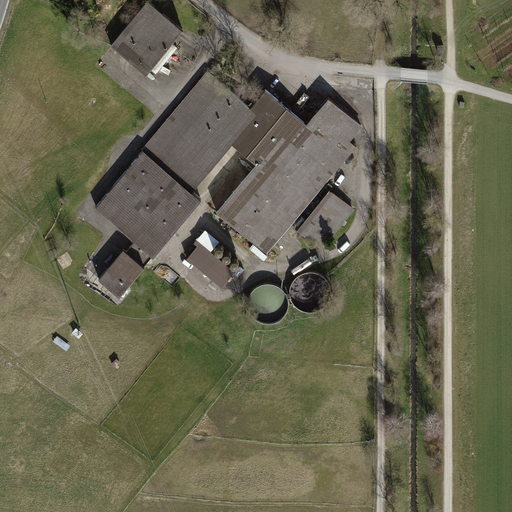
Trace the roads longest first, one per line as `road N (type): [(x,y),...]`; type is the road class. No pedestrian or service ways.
road 1 (track): [(448,511),(449,0)]
road 2 (track): [(380,72),(379,511)]
road 3 (unclassified): [(511,99),(427,76),(296,60),(257,43),(201,0)]
road 4 (unknown): [(236,29),(84,213)]
road 5 (unknown): [(315,65),(350,94),(362,119),(368,168),(353,240)]
